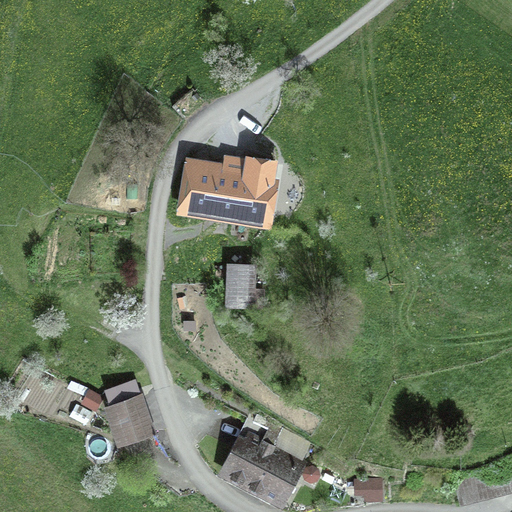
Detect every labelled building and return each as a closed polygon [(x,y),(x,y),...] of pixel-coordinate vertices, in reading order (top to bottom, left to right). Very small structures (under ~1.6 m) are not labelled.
[(266,217),(274,164),(248,159),(245,177),(218,173),(219,168),(195,164),(188,204),(266,217)] [(252,268),(231,268),(230,305),(250,305),(252,268)] [(104,374),(108,385),(141,373),(137,362),(104,374)] [(135,378),(105,389),(111,407),(110,407),(121,440),(152,430),(135,378)] [(306,447),(254,420),(227,472),(279,499),(306,447)] [(382,479),(367,479),(367,498),(383,498),(382,479)] [(482,479),(458,480),(462,501),(501,491),(497,479),(483,483),(482,479)]
